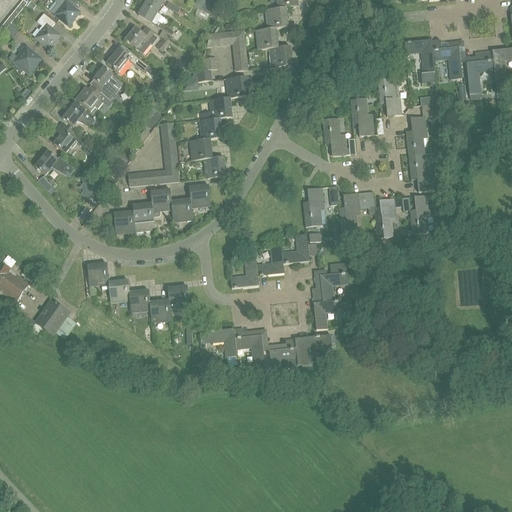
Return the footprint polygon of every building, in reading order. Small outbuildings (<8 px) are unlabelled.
[(79,14),(73,9),(67,4),(70,0),(55,0),(53,2),(56,5),(50,13),(68,28),(79,14)] [(157,13),(163,3),(157,0),(147,0),(144,6),(157,13)] [(198,10),(203,0),(202,0),(196,0),(193,7),(198,10)] [(208,2),(203,0),(198,10),(204,12),(208,2)] [(277,0),(278,10),(285,10),(297,8),(296,0),(277,0)] [(0,37),(3,34),(10,25),(27,4),(22,1),(0,28),(0,37)] [(213,5),(208,2),(204,12),(209,15),(213,5)] [(37,7),(31,3),(27,8),(33,12),(37,7)] [(213,5),(209,15),(214,17),(218,7),(213,5)] [(150,24),(153,20),(157,13),(144,6),(141,11),(138,16),(150,24)] [(185,14),(174,7),(172,12),(182,18),(185,14)] [(287,28),(285,10),(278,10),(266,12),(268,30),(275,30),(287,28)] [(49,51),(60,37),(50,29),(54,25),(43,16),(37,24),(41,28),(39,31),(41,33),(35,40),(49,51)] [(157,40),(153,37),(153,36),(145,30),(141,35),(134,30),(125,42),(135,50),(134,50),(142,56),(150,46),(151,47),(157,40)] [(256,51),(270,50),(277,49),(275,30),(268,30),(254,32),(256,51)] [(226,46),(231,46),(231,39),(244,38),(243,32),(225,34),(226,46)] [(206,49),(215,48),(214,35),(210,35),(206,49)] [(231,39),(231,46),(232,50),(245,49),(244,38),(231,39)] [(168,45),(163,41),(156,49),(161,53),(168,45)] [(404,44),(405,54),(422,53),(424,75),(420,75),(421,86),(435,85),(432,61),(432,51),(431,42),(404,44)] [(448,44),(449,49),(432,51),(432,61),(449,59),(452,81),(462,80),(458,43),(448,44)] [(41,60),(25,48),(22,45),(17,51),(21,53),(16,59),(12,55),(8,60),(20,75),(27,70),(31,73),(41,60)] [(272,69),(291,67),(289,48),(277,49),(270,50),(272,69)] [(511,62),(511,49),(492,52),(493,62),(493,72),(495,84),(496,84),(497,99),(508,98),(504,63),(511,62)] [(155,74),(149,68),(129,52),(125,57),(118,51),(107,65),(114,71),(113,71),(115,73),(116,72),(118,74),(128,62),(143,75),(146,71),(153,77),(155,74)] [(475,59),(465,60),(469,96),(471,96),(472,100),(479,99),(477,73),(493,72),(493,62),(476,64),(475,59)] [(101,87),(97,92),(106,99),(109,101),(117,92),(107,83),(112,76),(103,69),(93,81),(101,87)] [(228,99),(230,99),(247,97),(245,78),(226,80),(228,99)] [(377,81),(379,99),(380,106),(385,106),(387,118),(401,117),(399,100),(394,100),(392,80),(377,81)] [(109,101),(106,99),(97,92),(91,87),(88,92),(86,90),(76,102),(90,113),(95,108),(98,111),(103,105),(109,109),(113,104),(109,101)] [(459,95),(457,95),(457,97),(458,102),(464,101),(467,101),(466,94),(465,88),(459,88),(459,95)] [(26,90),(21,95),(25,99),(31,93),(26,90)] [(420,99),(421,107),(428,106),(427,98),(420,99)] [(200,114),(201,122),(212,121),(232,119),(230,99),(228,99),(210,101),(211,113),(200,114)] [(358,126),(359,139),(373,137),(371,120),(366,121),(364,100),(350,102),(352,126),(358,126)] [(73,110),(71,108),(62,119),(72,128),(78,121),(83,126),(89,128),(91,125),(95,120),(77,105),(73,110)] [(406,133),(408,157),(423,156),(421,136),(426,135),(424,118),(435,117),(435,122),(447,121),(446,109),(434,110),(434,111),(421,113),(422,118),(410,120),(411,132),(406,133)] [(145,115),(141,122),(146,126),(150,119),(145,115)] [(101,125),(95,120),(91,125),(97,130),(101,125)] [(203,142),(210,141),(216,141),(222,140),(220,120),(212,121),(201,122),(203,142)] [(330,146),(331,159),(345,157),(355,156),(354,141),(348,141),(349,149),(344,150),(344,140),(339,140),(337,120),(322,122),(325,146),(330,146)] [(161,126),(161,134),(174,133),(173,124),(161,126)] [(57,141),(53,145),(65,155),(70,148),(72,149),(76,144),(83,149),(86,144),(67,129),(64,133),(58,128),(52,137),(57,141)] [(193,162),(205,161),(212,160),(210,141),(203,142),(191,143),(193,162)] [(115,158),(125,165),(130,157),(120,151),(115,158)] [(72,175),(75,171),(64,163),(58,158),(56,160),(47,153),(34,168),(44,176),(51,168),(69,179),(72,175)] [(425,176),(423,156),(408,157),(411,182),(416,181),(418,194),(432,192),(430,175),(425,176)] [(207,180),(226,178),(224,159),(212,160),(205,161),(207,180)] [(173,183),(179,183),(177,165),(165,167),(165,172),(171,171),(173,183)] [(165,172),(160,172),(162,185),(173,183),(171,171),(165,172)] [(109,191),(116,181),(108,176),(101,185),(109,191)] [(42,178),(37,182),(47,193),(51,189),(42,178)] [(80,189),(92,198),(100,188),(88,179),(80,189)] [(189,189),(191,201),(191,209),(211,207),(209,187),(189,189)] [(323,207),(321,190),(307,191),(308,204),(302,204),(305,229),(320,228),(317,207),(323,207)] [(172,210),(172,203),(170,191),(151,193),(152,205),(153,212),(172,210)] [(368,208),(374,207),(372,193),(343,197),(344,210),(339,210),(341,235),(355,234),(353,213),(358,213),(357,204),(367,203),(368,208)] [(439,213),(445,212),(443,195),(437,195),(428,197),(413,198),(415,211),(409,212),(412,236),(427,235),(424,214),(429,214),(429,210),(438,209),(439,213)] [(402,199),(392,200),(379,202),(379,209),(380,215),(376,216),(374,216),(377,240),(391,239),(389,218),(394,218),(393,209),(395,209),(402,208),(402,199)] [(191,201),(172,203),(172,210),(173,222),(193,220),(191,209),(191,201)] [(132,207),(133,213),(135,234),(155,232),(153,212),(152,205),(132,207)] [(116,236),(135,234),(133,213),(114,215),(116,236)] [(320,235),(309,236),(310,245),(321,244),(320,235)] [(306,236),(297,237),(299,254),(282,256),(282,258),(283,266),(309,263),(306,236)] [(284,271),(283,266),(282,258),(282,256),(280,239),(281,248),(271,249),(273,267),(256,268),(257,271),(258,278),(284,275),(284,271)] [(12,254),(8,259),(16,266),(21,260),(12,254)] [(256,261),(246,262),(248,279),(231,281),(232,291),(259,288),(258,278),(257,271),(256,268),(256,261)] [(0,264),(0,292),(16,304),(29,285),(0,265),(0,264)] [(107,265),(87,267),(89,286),(102,285),(102,287),(102,292),(110,291),(109,284),(107,265)] [(332,303),(330,286),(347,284),(346,269),(335,270),(336,275),(314,278),(315,288),(320,287),(321,296),(322,304),(332,303)] [(109,284),(110,291),(111,303),(130,301),(129,294),(128,282),(109,284)] [(190,307),(189,297),(188,288),(168,290),(169,302),(170,309),(190,307)] [(149,292),(129,294),(130,301),(131,313),(151,311),(150,304),(149,292)] [(342,329),(328,330),(326,331),(324,314),(336,313),(341,312),(340,303),(349,302),(349,301),(340,302),(335,303),(332,303),(322,304),(314,305),(313,305),(313,308),(316,332),(326,331),(343,329),(342,329)] [(48,306),(56,311),(59,307),(51,302),(48,306)] [(170,309),(169,302),(150,304),(151,311),(152,323),(171,321),(170,309)] [(45,309),(53,315),(56,311),(48,306),(45,309)] [(37,321),(35,324),(30,332),(40,339),(45,332),(53,337),(55,334),(64,341),(75,325),(66,319),(69,315),(59,307),(56,311),(53,315),(51,319),(48,323),(45,326),(37,321)] [(43,313),(51,319),(53,315),(45,309),(43,313)] [(11,319),(15,321),(20,313),(17,311),(11,319)] [(18,324),(24,316),(20,313),(15,321),(18,324)] [(40,317),(48,323),(51,319),(43,313),(40,317)] [(18,324),(22,327),(28,319),(24,316),(18,324)] [(40,317),(37,321),(45,326),(48,323),(40,317)] [(22,327),(26,329),(31,321),(28,319),(22,327)] [(35,324),(31,321),(26,329),(30,332),(35,324)] [(208,343),(224,342),(226,359),(227,359),(228,368),(237,367),(236,350),(235,347),(234,340),(235,340),(235,331),(199,334),(200,344),(208,343)] [(235,340),(234,340),(235,347),(236,350),(252,348),(254,365),(264,364),(261,332),(251,333),(251,338),(243,339),(235,340)] [(307,366),(305,349),(331,346),(330,336),(295,340),(296,349),(295,349),(296,357),(296,359),(297,367),(300,367),(307,366)] [(279,346),(277,346),(268,347),(269,352),(271,369),(264,370),(266,380),(281,378),(280,371),(283,370),(297,369),(297,367),(296,359),(296,357),(295,349),(286,350),(279,351),(279,346)] [(307,366),(300,367),(301,374),(309,373),(308,366),(307,366)]
